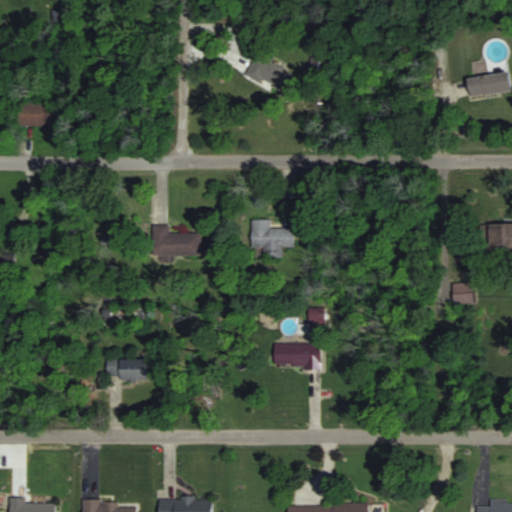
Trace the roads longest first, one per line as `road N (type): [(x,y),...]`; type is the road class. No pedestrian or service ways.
road 1 (residential): [(511,161),(0,162)]
road 2 (residential): [(511,437),(0,437)]
road 3 (residential): [(459,437),(459,163)]
road 4 (residential): [(184,163),(184,0)]
